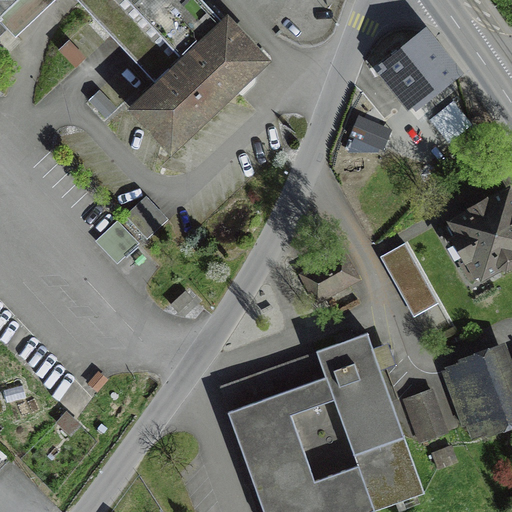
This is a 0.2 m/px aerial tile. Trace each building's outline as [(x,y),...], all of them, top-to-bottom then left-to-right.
[(0,0),(0,20),(21,0),(0,0)] [(75,0),(154,82),(131,103),(174,148),(262,65),(200,0),(75,0)] [(402,44),(376,65),(411,107),(453,73),(424,38),(407,51),(402,44)] [(393,129),(358,115),(349,136),(355,138),(379,148),(384,150),(393,129)] [(378,153),(379,148),(355,138),(348,153),(378,153)] [(511,203),(505,193),(449,227),(479,276),(511,255),(511,203)] [(403,247),(380,261),(414,317),(438,303),(403,247)] [(340,256),(306,276),(319,298),(353,279),(340,256)] [(186,293),(170,305),(176,313),(192,301),(186,293)] [(326,376),(230,410),(265,511),(364,511),(424,491),(368,334),(318,352),(326,376)] [(511,397),(495,354),(450,371),(474,433),(511,418),(511,397)] [(427,381),(409,387),(426,436),(444,430),(427,381)]
